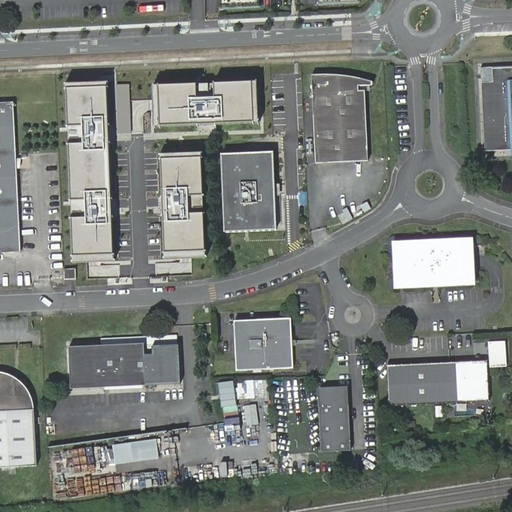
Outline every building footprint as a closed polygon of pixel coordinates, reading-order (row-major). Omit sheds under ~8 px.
[(222,0),(223,10),(263,8),(262,0),(222,0)] [(511,63),(493,64),(494,80),(482,81),(485,149),(511,147),(511,63)] [(481,65),(482,81),(494,80),(493,64),(481,65)] [(372,158),(369,90),(363,90),(363,85),(371,85),(374,84),(375,84),(376,83),(376,81),(374,79),(370,78),(361,76),(348,74),(343,74),(316,75),(321,160),(372,158)] [(260,77),(154,82),(155,99),(157,129),(262,124),(260,77)] [(109,79),(65,81),(73,262),(92,262),(117,261),(109,79)] [(16,102),(0,102),(0,253),(23,252),(16,102)] [(280,232),(277,153),(225,156),(228,234),(280,232)] [(204,155),(161,157),(164,258),(184,257),(208,256),(204,155)] [(428,246),(428,242),(392,244),(394,289),(430,287),(430,280),(435,280),(435,287),(471,285),(470,262),(470,240),(433,242),(433,246),(428,246)] [(63,278),(74,278),(74,269),(63,269),(63,278)] [(292,318),(235,321),(237,371),(294,368),(292,318)] [(103,337),(103,345),(145,343),(177,341),(176,334),(103,337)] [(505,340),(488,341),(490,366),(506,365),(505,340)] [(145,343),(103,345),(69,347),(72,389),(107,387),(147,385),(146,372),(154,371),(154,382),(181,380),(179,341),(152,343),(153,354),(145,354),(145,343)] [(489,400),(487,360),(387,365),(388,405),(489,400)] [(0,467),(39,465),(36,409),(35,405),(34,401),(33,397),(31,393),(29,389),(27,386),(24,383),(20,380),(17,377),(13,375),(9,374),(5,372),(1,372),(0,371),(0,467)] [(234,382),(219,383),(221,419),(236,418),(234,382)] [(318,388),(318,391),(343,390),(344,405),(349,405),(348,386),(318,388)] [(318,391),(321,452),(351,451),(349,405),(344,405),(343,390),(318,391)] [(160,459),(157,440),(113,447),(116,466),(160,459)] [(89,462),(83,463),(81,448),(51,452),(55,476),(90,471),(89,462)] [(291,472),(291,466),(298,466),(298,453),(279,453),(279,472),(291,472)] [(269,461),(260,462),(262,477),(271,476),(269,461)] [(256,463),(235,464),(236,477),(257,476),(256,463)] [(151,471),(151,485),(163,485),(163,471),(151,471)] [(116,474),(115,490),(149,490),(150,481),(144,481),(144,475),(116,474)]
